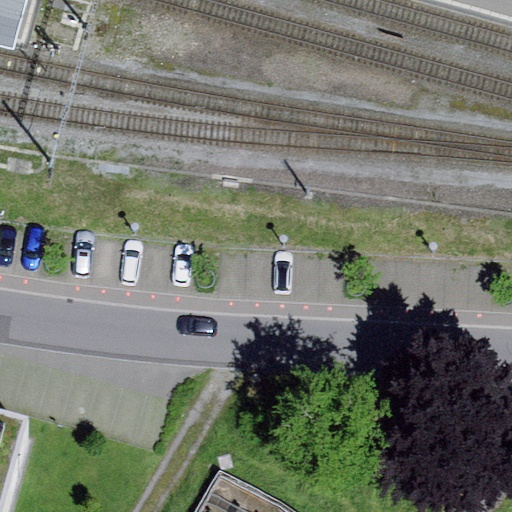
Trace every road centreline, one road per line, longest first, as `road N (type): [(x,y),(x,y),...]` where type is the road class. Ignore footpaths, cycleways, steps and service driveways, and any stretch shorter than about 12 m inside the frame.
road 1 (residential): [(511,358),(0,318)]
road 2 (track): [(241,340),(147,511)]
